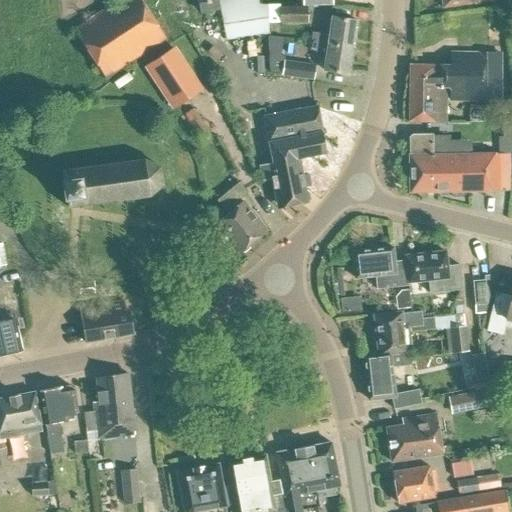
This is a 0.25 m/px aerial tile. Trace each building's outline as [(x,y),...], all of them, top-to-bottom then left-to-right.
[(119,0),(74,29),(105,78),(165,39),(138,0),(119,0)] [(219,9),(216,0),(197,0),(200,13),(219,9)] [(256,0),(216,0),(219,9),(224,39),(267,32),(266,5),(258,5),(256,0)] [(279,6),(279,22),(307,21),(307,6),(279,6)] [(312,32),(310,41),(352,47),(356,20),(330,16),(328,34),(312,32)] [(352,47),(310,41),(309,49),(325,52),(323,70),(348,73),(352,47)] [(175,49),(148,66),(173,107),(198,91),(200,89),(175,49)] [(409,65),(408,121),(434,122),(434,121),(445,121),(445,99),(449,99),(449,100),(483,101),(483,95),(502,95),(502,54),(449,53),(449,66),(433,65),(409,65)] [(289,76),(313,79),(315,65),(291,61),(289,76)] [(324,153),(316,106),(264,115),(272,161),(259,164),(262,178),(270,177),(275,205),(306,200),(298,157),(324,153)] [(408,137),(408,192),(508,191),(508,154),(496,154),(496,153),(465,153),(465,147),(452,147),(452,153),(432,153),(432,136),(432,134),(411,134),(410,135),(408,137)] [(76,205),(149,195),(162,184),(159,165),(143,159),(61,170),(62,178),(60,179),(62,199),(66,198),(67,207),(76,205)] [(237,185),(224,196),(228,201),(220,207),(227,215),(207,232),(220,248),(228,241),(237,253),(240,251),(243,251),(248,248),(247,244),(265,230),(242,203),(241,203),(239,201),(245,195),(237,185)] [(393,261),(392,247),(351,251),(354,278),(374,275),(376,289),(408,285),(408,282),(405,260),(393,261)] [(405,260),(408,282),(427,280),(429,293),(461,289),(458,264),(446,265),(445,252),(405,256),(405,260)] [(472,279),(474,304),(481,303),(482,311),(485,311),(486,303),(485,291),(490,291),(489,280),(484,280),(484,278),(472,279)] [(79,281),(80,292),(95,291),(94,280),(79,281)] [(511,287),(510,295),(495,292),(486,330),(502,334),(504,327),(511,328),(511,287)] [(410,306),(409,297),(409,288),(400,289),(394,296),(396,308),(410,306)] [(421,296),(409,297),(410,306),(411,310),(422,309),(421,296)] [(85,342),(132,333),(128,309),(123,310),(121,300),(79,308),(81,318),(85,342)] [(421,318),(420,310),(400,312),(400,311),(373,314),(377,352),(377,353),(405,351),(404,350),(402,327),(414,325),(415,330),(444,327),(447,353),(468,351),(465,324),(454,326),(453,315),(421,318)] [(0,356),(17,352),(20,346),(18,334),(14,316),(0,319),(0,356)] [(377,353),(377,352),(363,354),(368,399),(391,396),(393,408),(421,403),(418,388),(394,393),(391,366),(410,364),(409,350),(404,350),(405,351),(377,353)] [(489,384),(483,352),(470,354),(477,387),(489,384)] [(511,360),(497,362),(498,374),(511,371),(511,360)] [(511,373),(500,375),(501,383),(511,381),(511,373)] [(83,412),(85,431),(86,441),(74,442),(75,454),(88,453),(87,439),(133,433),(128,374),(95,379),(98,401),(93,402),(94,411),(83,412)] [(69,385),(39,390),(47,450),(60,448),(58,434),(60,434),(58,423),(66,422),(65,414),(75,413),(73,388),(69,385)] [(448,396),(451,413),(498,404),(495,387),(448,396)] [(41,431),(34,391),(0,397),(0,431),(9,430),(10,437),(41,431)] [(411,424),(385,427),(390,461),(440,454),(435,414),(410,418),(411,424)] [(330,442),(275,453),(280,479),(287,510),(286,511),(301,511),(301,507),(317,504),(316,498),(323,497),(322,496),(336,494),(334,486),(338,485),(330,442)] [(286,511),(287,510),(280,479),(270,481),(265,455),(227,462),(236,511),(286,511)] [(455,473),(474,471),(472,456),(454,458),(455,473)] [(182,511),(223,506),(216,463),(176,470),(182,511)] [(433,496),(428,465),(392,471),(397,502),(433,496)] [(120,471),(124,505),(141,503),(137,469),(120,471)] [(456,479),(458,493),(500,486),(497,473),(456,479)] [(31,482),(31,496),(48,496),(47,482),(31,482)] [(507,511),(504,490),(435,501),(437,511),(507,511)]
